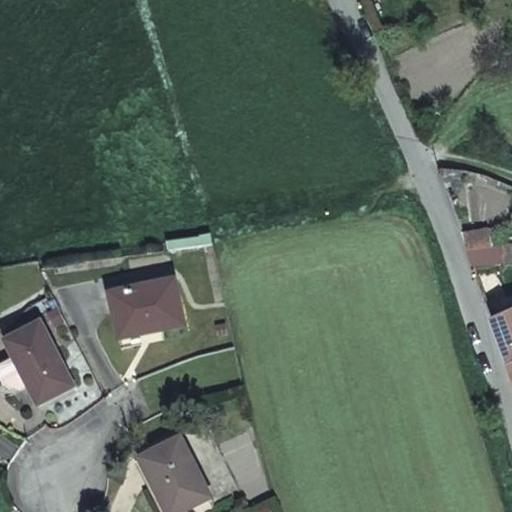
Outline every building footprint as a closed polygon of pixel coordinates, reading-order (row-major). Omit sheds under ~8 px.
[(467,248),(489,247),(486,229),(461,233),(467,248)] [(496,247),(489,247),(467,248),(473,265),(503,263),(496,247)] [(199,277),(134,290),(143,329),(185,321),(186,328),(208,324),(199,277)] [(511,304),(490,311),(506,358),(511,356),(511,304)] [(57,319),(22,335),(29,352),(12,360),(19,376),(24,382),(33,383),(42,379),(52,401),(86,385),(57,319)] [(195,511),(228,495),(198,435),(164,452),(182,491),(178,493),(186,511),(195,511)]
